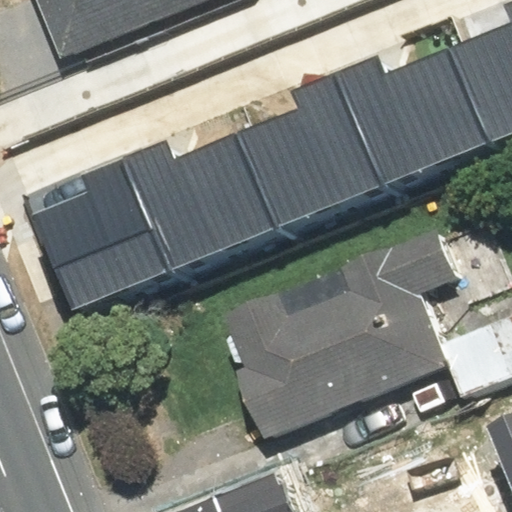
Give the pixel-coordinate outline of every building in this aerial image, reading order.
[(40,0),(65,61),(220,0),(40,0)] [(511,14),(511,31),(453,56),(492,147),(511,138),(511,9),(510,10),(511,14)] [(387,63),(343,81),(386,187),(492,147),(453,56),(394,83),(387,63)] [(306,110),(235,140),(274,232),(386,187),(343,81),(301,98),(306,110)] [(173,139),(131,156),(178,269),(274,232),(235,140),(183,164),(173,139)] [(102,200),(47,222),(82,307),(178,269),(131,156),(91,172),(102,200)] [(262,374),(253,378),(282,447),(467,371),(438,302),(476,286),(455,234),(240,322),(262,374)] [(511,418),(489,428),(511,485),(511,418)] [(178,511),(289,511),(273,472),(178,511)]
